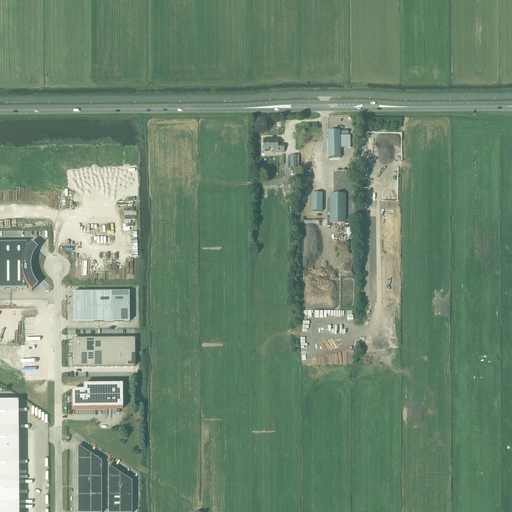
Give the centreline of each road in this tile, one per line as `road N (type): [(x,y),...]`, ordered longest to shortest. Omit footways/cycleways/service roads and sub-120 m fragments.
road 1 (unclassified): [(0,100),(324,94)]
road 2 (primary): [(0,110),(324,106)]
road 3 (unclassified): [(58,511),(57,276)]
road 4 (unclassified): [(324,94),(511,95)]
road 5 (primary): [(362,106),(511,106)]
road 6 (unknown): [(324,106),(324,242)]
